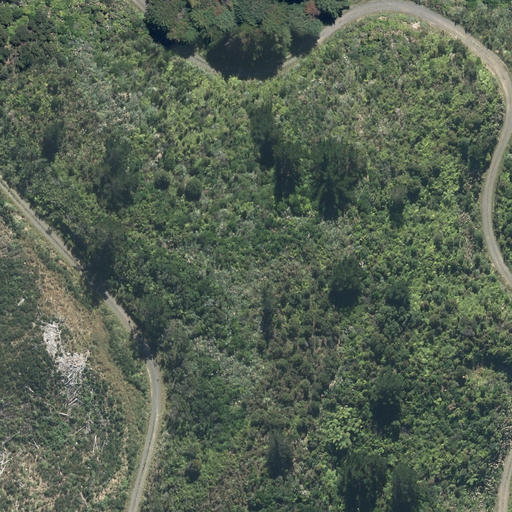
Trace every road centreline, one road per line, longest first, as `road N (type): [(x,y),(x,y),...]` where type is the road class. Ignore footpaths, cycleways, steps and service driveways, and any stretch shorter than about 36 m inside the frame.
road 1 (track): [(134,0),(198,53),(247,71),(277,65),(366,12),(438,27),(477,57),(490,82),(491,204),(511,276)]
road 2 (track): [(137,511),(165,430),(163,356),(0,184)]
